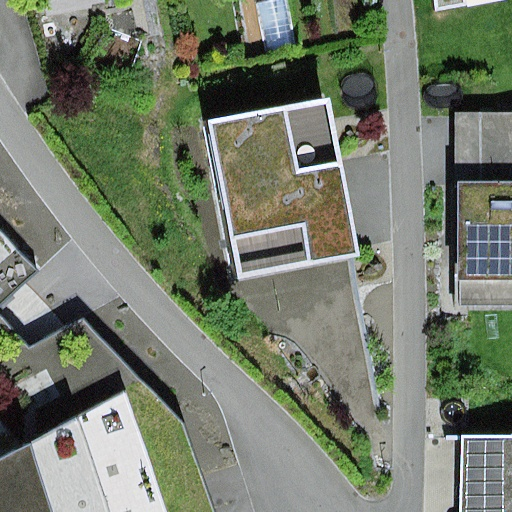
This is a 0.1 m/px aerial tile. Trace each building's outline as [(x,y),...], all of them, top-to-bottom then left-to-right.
[(435,0),(437,12),(465,7),(464,0),(435,0)] [(330,100),(208,125),(240,281),(362,256),(330,100)] [(511,112),(445,112),(442,319),(511,319),(511,112)] [(48,263),(0,215),(0,511),(221,511),(190,420),(90,312),(39,342),(6,304),(48,263)] [(511,511),(511,439),(463,439),(463,511),(511,511)]
